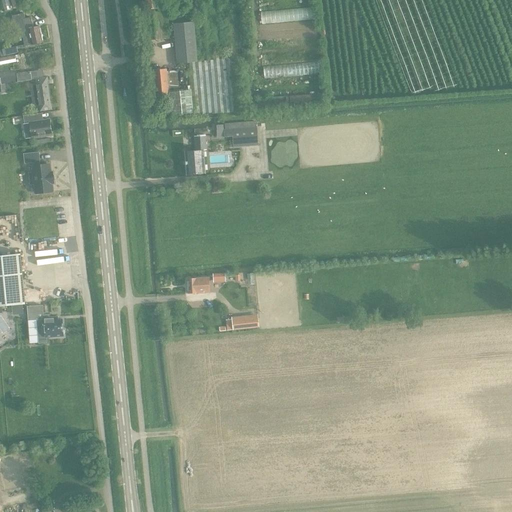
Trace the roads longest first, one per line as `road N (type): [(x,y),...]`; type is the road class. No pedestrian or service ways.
road 1 (unclassified): [(111,511),(55,22),(45,0)]
road 2 (secondary): [(135,511),(81,0)]
